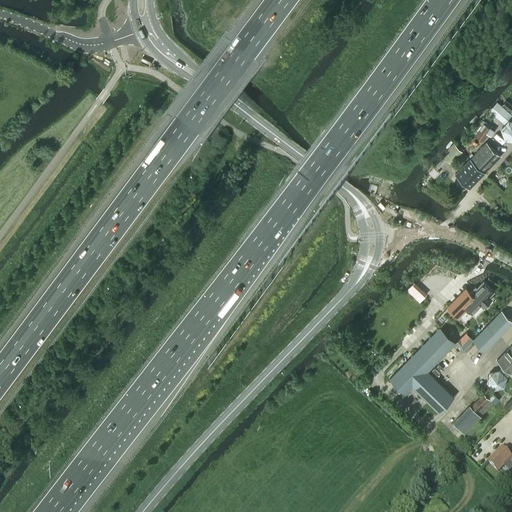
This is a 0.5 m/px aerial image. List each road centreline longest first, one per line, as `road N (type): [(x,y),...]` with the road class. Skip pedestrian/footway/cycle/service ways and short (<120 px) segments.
road 1 (motorway): [(50,511),(443,0)]
road 2 (motorway): [(281,0),(0,376)]
road 3 (secondary): [(142,511),(355,284)]
road 4 (secondary): [(346,190),(195,76)]
road 5 (tertiary): [(138,28),(73,43),(0,14)]
road 6 (residential): [(511,263),(446,234),(378,237)]
